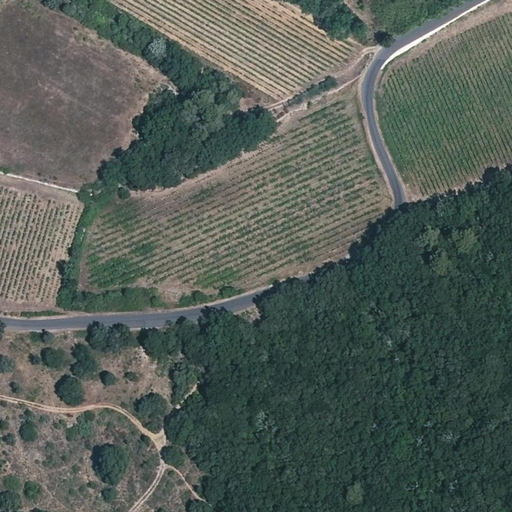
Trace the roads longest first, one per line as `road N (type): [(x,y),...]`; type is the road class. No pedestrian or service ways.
road 1 (tertiary): [(483,0),(392,50),(373,76),(370,110),(401,210),(374,253),(197,316),(0,322)]
road 2 (track): [(337,270),(293,317),(249,336),(229,364),(199,380),(175,407)]
road 3 (track): [(511,275),(467,289),(390,272),(319,290)]
road 4 (track): [(175,407),(98,404),(65,412),(0,396)]
